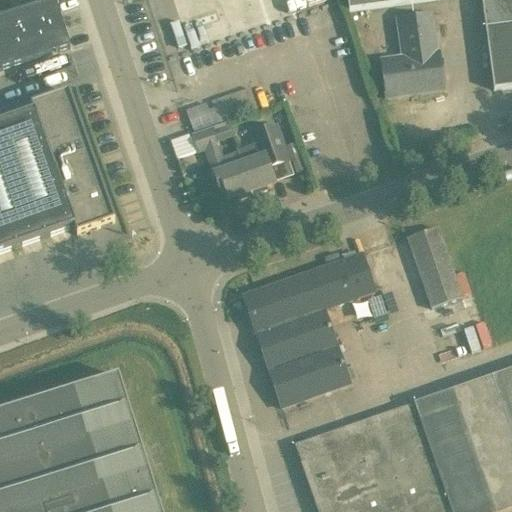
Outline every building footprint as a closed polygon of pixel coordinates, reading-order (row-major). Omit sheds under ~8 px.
[(511,0),(345,0),(347,12),(437,0),(480,0),(484,29),(492,92),(511,89),(511,0)] [(0,72),(68,50),(53,4),(7,19),(0,21),(0,72)] [(431,22),(431,18),(397,22),(402,61),(381,63),(386,100),(443,93),(438,53),(437,53),(433,21),(431,22)] [(194,131),(254,109),(247,90),(187,112),(194,131)] [(0,255),(74,230),(76,237),(113,224),(67,96),(32,108),(34,115),(0,127),(0,255)] [(241,167),(240,167),(228,172),(219,145),(233,140),(228,125),(172,143),(178,159),(196,153),(197,157),(204,154),(217,190),(223,188),(228,202),(251,194),(241,167)] [(241,167),(251,194),(253,199),(267,194),(265,189),(274,186),(269,172),(290,165),(277,127),(248,137),(252,148),(236,154),(240,167),(241,167)] [(292,164),(303,161),(296,143),(286,147),(292,164)] [(430,312),(463,301),(438,230),(406,241),(430,312)] [(282,410),(349,386),(323,313),(374,295),(361,258),(243,299),(282,410)] [(316,511),(509,511),(511,511),(511,372),(294,448),(316,511)] [(0,511),(160,511),(118,380),(0,416),(0,511)]
